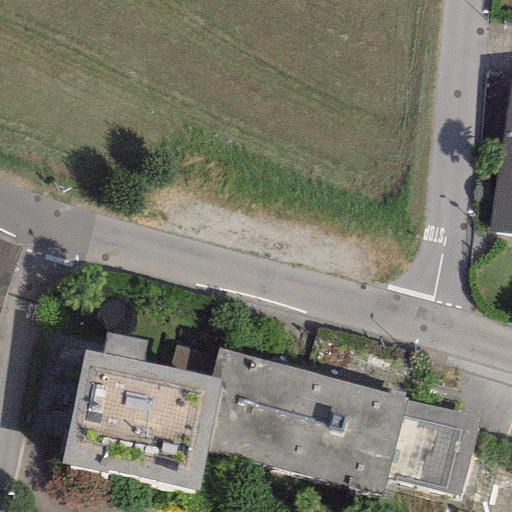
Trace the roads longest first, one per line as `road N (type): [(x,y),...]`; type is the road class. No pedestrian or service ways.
road 1 (residential): [(39,227),(421,328)]
road 2 (residential): [(456,0),(421,328)]
road 3 (residential): [(39,227),(0,404)]
